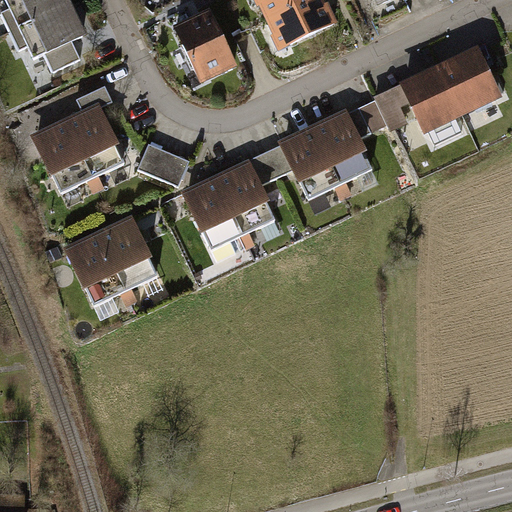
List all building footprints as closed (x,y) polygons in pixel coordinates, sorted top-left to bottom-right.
[(84,36),(67,0),(6,0),(11,8),(1,13),(19,51),(27,47),(33,60),(45,54),(71,43),(84,36)] [(327,0),(253,0),(277,51),(338,23),(327,0)] [(211,9),(172,27),(199,83),(238,65),(211,9)] [(71,43),(45,54),(53,72),(79,61),(71,43)] [(478,48),(399,85),(399,87),(408,105),(424,136),(502,99),(478,48)] [(408,105),(399,87),(374,99),(375,102),(387,127),(390,133),(408,124),(401,108),(408,105)] [(77,101),(82,111),(97,104),(99,108),(111,102),(104,88),(77,101)] [(375,102),(348,114),(360,140),(387,127),(375,102)] [(99,108),(97,104),(82,111),(29,136),(49,178),(53,176),(61,194),(123,164),(115,148),(118,147),(99,108)] [(346,110),(277,144),(279,147),(291,172),(297,186),(298,185),(306,202),(372,172),(365,156),(367,155),(360,140),(348,114),(346,110)] [(186,163),(148,147),(139,169),(177,185),(186,163)] [(279,147),(249,162),(261,187),(291,172),(279,147)] [(249,162),(249,161),(180,193),(200,234),(203,233),(212,252),(277,221),(261,187),(249,162)] [(130,218),(62,248),(82,291),(87,289),(95,306),(157,278),(130,218)]
